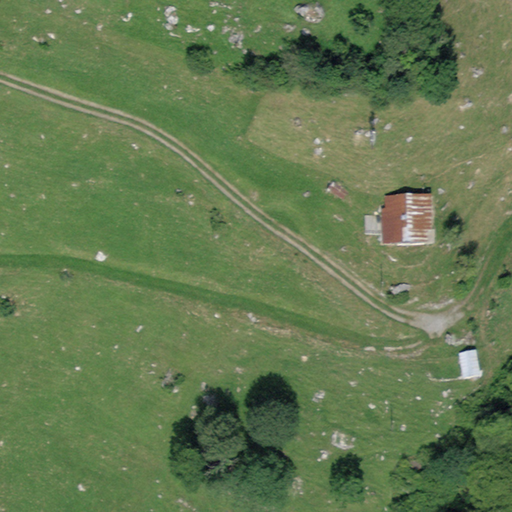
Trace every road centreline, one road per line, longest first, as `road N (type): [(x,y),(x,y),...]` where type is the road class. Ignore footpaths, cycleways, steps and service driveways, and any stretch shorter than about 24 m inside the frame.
road 1 (track): [(0,260),(79,265),(402,345),(430,335),(472,301),(511,226)]
road 2 (track): [(0,76),(152,132),(376,303),(438,323)]
